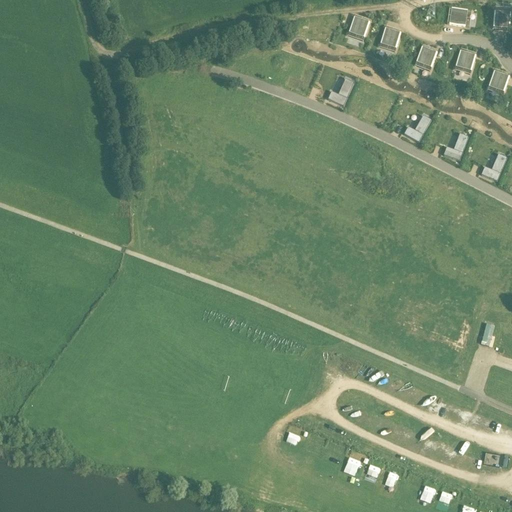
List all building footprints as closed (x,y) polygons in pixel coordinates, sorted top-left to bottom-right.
[(467,12),(452,9),(449,26),(465,28),(467,12)] [(510,14),(494,13),(492,29),(509,30),(510,14)] [(369,24),(354,18),(348,34),(364,39),(369,24)] [(401,35),(385,30),(380,45),(396,50),(401,35)] [(372,51),(372,40),(350,41),(351,52),(372,51)] [(421,48),(415,64),(431,69),(437,54),(421,48)] [(459,52),(455,68),(471,73),(475,57),(459,52)] [(199,71),(211,70),(211,67),(220,66),(219,55),(207,56),(207,60),(197,61),(199,71)] [(268,82),(268,71),(250,72),(251,82),(268,82)] [(493,73),(488,88),(504,93),(509,78),(493,73)] [(178,84),(188,82),(188,75),(177,76),(178,84)] [(331,93),(327,101),(343,108),(354,85),(345,81),(338,96),(331,93)] [(222,97),(223,104),(231,104),(230,90),(211,91),(211,98),(222,97)] [(370,105),(363,106),(364,117),(383,115),(381,103),(370,104),(370,105)] [(307,122),(306,113),(294,115),(295,124),(307,122)] [(511,117),(503,118),(503,127),(511,126),(511,117)] [(404,136),(419,144),(431,122),(423,118),(415,132),(408,129),(404,136)] [(244,128),(245,142),(263,141),(262,127),(244,128)] [(319,139),(318,128),(304,129),(304,139),(319,139)] [(443,157),(459,163),(468,139),(460,136),(454,152),(446,149),(443,157)] [(178,154),(185,154),(185,146),(169,145),(168,165),(177,165),(178,154)] [(498,156),(491,171),(484,168),(481,176),(496,183),(507,160),(498,156)] [(392,177),(400,177),(401,172),(410,173),(410,167),(392,166),(392,177)] [(290,185),(290,171),(278,171),(277,184),(290,185)] [(375,176),(361,176),(362,184),(375,184),(375,176)] [(450,186),(450,178),(442,179),(442,187),(450,186)] [(235,190),(246,190),(246,181),(224,181),(224,195),(235,195),(235,190)] [(180,182),(171,208),(181,211),(190,185),(180,182)] [(215,193),(206,219),(215,222),(224,196),(215,193)] [(373,203),(372,223),(380,224),(381,203),(373,203)] [(253,206),(244,232),(253,236),(262,209),(253,206)] [(247,223),(247,212),(240,212),(240,213),(229,213),(229,222),(247,223)] [(286,218),(277,245),(287,248),(296,221),(286,218)] [(321,233),(312,259),(322,263),(330,236),(321,233)] [(482,239),(471,239),(472,252),(482,252),(482,239)] [(352,248),(343,275),(353,278),(362,251),(352,248)] [(385,265),(376,292),(386,295),(394,268),(385,265)] [(418,278),(409,305),(418,308),(427,282),(418,278)] [(453,294),(444,321),(454,324),(463,297),(453,294)] [(486,324),(481,341),(490,343),(494,327),(486,324)] [(390,379),(393,384),(403,380),(400,374),(390,379)] [(511,425),(509,421),(496,429),(500,436),(511,429),(511,425)] [(457,457),(467,453),(465,449),(455,453),(457,457)] [(504,459),(498,454),(487,467),(492,472),(504,459)]
